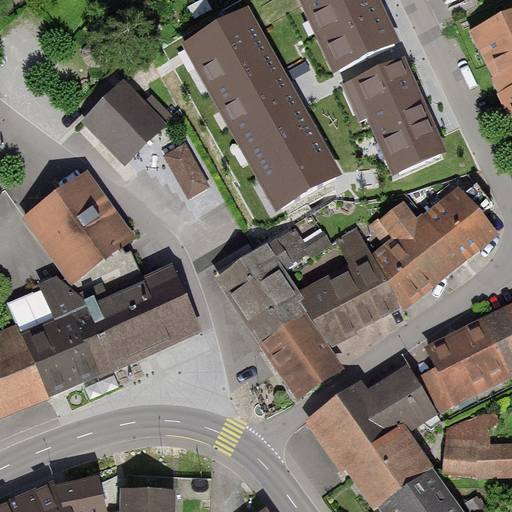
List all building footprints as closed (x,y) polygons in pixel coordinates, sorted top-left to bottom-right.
[(377,0),(299,0),(336,75),(399,46),(383,12),(377,0)] [(249,12),(183,49),(277,216),(343,179),(292,88),(249,12)] [(511,15),(471,35),(511,122),(511,15)] [(404,60),(344,87),(361,124),(368,121),(393,177),(446,154),(404,60)] [(124,80),(80,121),(124,168),(168,127),(124,80)] [(188,144),(166,156),(190,200),(212,188),(188,144)] [(137,239),(87,173),(25,219),(74,285),(137,239)] [(373,255),(402,310),(403,313),(432,290),(500,237),(459,188),(418,220),(404,203),(381,221),(379,219),(370,226),(384,246),(373,255)] [(261,346),(308,315),(300,303),(304,300),(300,292),(289,275),(334,246),(314,217),(295,228),(267,245),(217,280),(261,346)] [(308,315),(330,349),(402,310),(373,255),(358,229),(337,241),(350,264),(300,292),(304,300),(300,303),(308,315)] [(18,326),(51,401),(203,335),(175,268),(147,281),(149,284),(98,305),(95,298),(86,303),(64,281),(8,305),(18,326)] [(417,378),(440,414),(444,420),(511,386),(511,304),(426,347),(436,367),(417,378)] [(308,315),(261,346),(297,402),(344,371),(330,349),(308,315)] [(51,401),(18,326),(0,333),(0,422),(24,413),(51,401)] [(417,378),(408,366),(368,393),(363,386),(307,423),(341,473),(347,470),(375,511),(376,511),(381,509),(437,474),(412,434),(440,414),(417,378)] [(498,412),(445,430),(443,475),(476,479),(511,477),(511,445),(491,446),(491,428),(498,427),(498,412)] [(460,511),(437,474),(381,509),(382,511),(484,511),(477,501),(460,511)] [(58,482),(0,508),(0,511),(107,511),(101,481),(60,489),(58,482)] [(177,511),(178,492),(120,491),(119,511),(177,511)]
